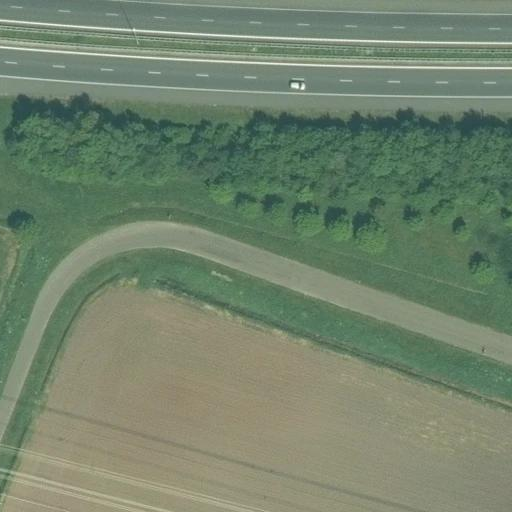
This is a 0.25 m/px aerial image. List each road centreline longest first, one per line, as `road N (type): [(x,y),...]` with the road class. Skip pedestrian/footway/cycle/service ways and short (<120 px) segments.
road 1 (tertiary): [(0,425),(53,287),(100,248),(144,233),(192,240),(511,350)]
road 2 (motorway): [(511,29),(355,29),(0,7)]
road 3 (motorway): [(0,64),(511,86)]
